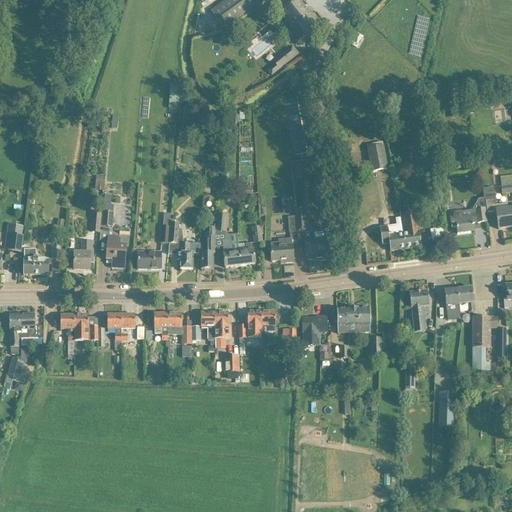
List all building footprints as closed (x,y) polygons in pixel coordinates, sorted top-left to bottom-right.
[(226,0),(211,11),(223,29),(254,8),(254,9),(260,6),(255,0),(226,0)] [(289,28),(293,33),(299,41),(319,25),(299,0),(288,0),(278,9),(292,25),(289,28)] [(281,34),(272,21),(260,30),(269,42),(281,34)] [(291,46),(272,61),(279,69),(298,55),(291,46)] [(181,108),(182,85),(172,84),(171,108),(181,108)] [(349,145),(348,139),(338,141),(341,155),(352,152),(351,145),(349,145)] [(383,145),(367,149),(371,173),(388,169),(383,145)] [(294,168),(295,180),(305,179),(304,167),(294,168)] [(221,173),(220,188),(227,189),(228,173),(221,173)] [(95,191),(103,192),(105,177),(96,176),(95,191)] [(511,182),(511,183),(511,187),(502,188),(501,188),(502,195),(504,195),(511,193),(511,209),(506,210),(496,212),(497,220),(498,230),(509,229),(511,228),(511,182)] [(450,219),(451,229),(456,228),(457,235),(473,233),(472,224),(477,223),(477,224),(487,223),(485,213),(485,209),(486,209),(485,201),(484,198),(478,200),(472,210),(461,212),(449,214),(450,219)] [(490,200),(485,201),(486,209),(486,213),(496,212),(494,200),(490,200)] [(102,213),(101,227),(113,227),(114,213),(113,213),(114,205),(104,205),(103,212),(102,212),(102,213)] [(297,208),(299,233),(307,232),(305,214),(304,214),(304,208),(297,208)] [(102,213),(92,212),(91,233),(100,233),(100,226),(101,227),(102,213)] [(405,214),(402,215),(404,228),(407,228),(408,234),(402,234),(405,250),(420,248),(419,238),(415,213),(405,214)] [(216,232),(225,232),(227,216),(218,215),(216,232)] [(288,218),(289,233),(297,232),(296,217),(288,218)] [(403,233),(401,220),(395,224),(402,234),(403,233)] [(179,224),(171,223),(171,228),(169,245),(180,245),(180,254),(177,254),(177,261),(180,261),(180,270),(193,270),(193,254),(195,254),(199,254),(200,245),(195,245),(195,244),(194,244),(194,243),(192,242),(188,242),(186,243),(186,244),(183,245),(182,230),(178,230),(179,224)] [(405,250),(402,234),(397,235),(391,226),(389,227),(379,228),(382,245),(389,244),(390,253),(405,250)] [(171,228),(161,227),(160,244),(169,245),(171,228)] [(252,228),(254,244),(262,243),(260,227),(252,228)] [(213,255),(214,255),(213,229),(205,229),(205,254),(202,254),(202,270),(213,270),(213,255)] [(431,231),(433,243),(443,241),(442,230),(431,231)] [(306,261),(313,260),(313,262),(328,261),(326,231),(310,231),(311,240),(305,240),(306,251),(306,261)] [(8,252),(20,254),(23,237),(10,235),(8,252)] [(108,238),(107,251),(106,261),(112,261),(112,269),(122,270),(122,262),(125,262),(125,252),(126,247),(128,247),(129,237),(119,236),(119,239),(108,238)] [(278,240),(278,243),(271,244),(271,253),(270,253),(271,263),(285,262),(285,264),(293,263),(291,239),(278,240)] [(224,254),(223,255),(225,269),(240,267),(238,253),(238,245),(237,245),(237,244),(230,245),(230,240),(222,241),(224,254)] [(74,270),(90,271),(90,262),(93,262),(93,243),(82,243),(82,253),(74,253),(74,270)] [(238,253),(240,267),(255,265),(253,251),(252,244),(245,245),(246,252),(238,253)] [(23,276),(48,277),(48,265),(53,266),(53,264),(60,265),(60,248),(53,248),(52,260),(49,260),(44,260),(37,260),(37,259),(37,258),(36,257),(35,257),(35,251),(24,250),(24,260),(23,260),(23,266),(23,276)] [(138,261),(138,271),(161,270),(161,260),(161,254),(138,254),(138,261)] [(511,286),(505,287),(507,299),(503,300),(504,309),(511,308),(511,286)] [(472,289),(457,290),(459,306),(460,313),(468,312),(468,314),(474,313),(472,289)] [(459,306),(457,290),(444,292),(446,311),(447,316),(453,315),(452,306),(459,306)] [(409,294),(411,309),(414,334),(425,332),(422,308),(429,307),(428,302),(427,292),(409,294)] [(369,309),(351,310),(351,318),(347,318),(347,328),(348,335),(370,334),(369,328),(370,328),(369,309)] [(351,318),(351,310),(337,310),(337,328),(338,335),(348,335),(347,328),(347,318),(351,318)] [(215,340),(214,314),(207,314),(207,312),(202,312),(202,314),(201,314),(201,328),(208,328),(208,341),(210,341),(210,347),(214,346),(214,347),(214,340),(215,340)] [(248,339),(261,339),(261,327),(261,313),(247,313),(247,327),(248,327),(248,339)] [(261,327),(261,339),(262,339),(262,347),(269,347),(269,338),(268,338),(268,333),(275,333),(275,327),(275,313),(261,313),(261,327)] [(228,314),(214,314),(215,340),(221,340),(221,346),(233,345),(233,333),(231,333),(231,327),(229,327),(228,314)] [(21,340),(21,346),(34,345),(34,338),(35,338),(35,315),(18,316),(18,324),(21,324),(21,331),(22,331),(22,340),(21,340)] [(162,341),(168,341),(168,315),(154,315),(154,329),(155,329),(154,335),(161,335),(162,341)] [(168,315),(168,341),(168,336),(181,336),(182,345),(191,345),(191,340),(191,328),(182,328),(182,315),(168,315)] [(18,324),(18,316),(9,316),(10,331),(11,356),(19,356),(18,340),(21,340),(21,331),(21,324),(18,324)] [(74,316),(60,316),(60,326),(60,330),(68,330),(68,343),(68,356),(73,356),(74,356),(75,356),(75,342),(74,342),(74,316)] [(74,316),(74,342),(75,342),(98,341),(97,327),(88,327),(88,316),(74,316)] [(121,316),(107,316),(107,326),(107,330),(115,330),(115,342),(114,342),(115,352),(117,352),(121,352),(121,342),(121,335),(121,330),(121,316)] [(135,316),(121,316),(121,330),(135,330),(135,316)] [(316,318),(316,320),(302,320),(302,334),(303,334),(304,347),(304,346),(318,346),(318,347),(319,347),(318,333),(327,333),(327,318),(316,318)] [(498,319),(473,318),(472,372),(485,372),(485,363),(484,364),(484,350),(490,350),(490,330),(497,330),(497,329),(498,319)] [(199,328),(191,328),(191,340),(192,339),(192,342),(201,342),(201,333),(199,333),(199,328)] [(296,340),(296,330),(295,330),(295,328),(289,328),(289,330),(287,330),(287,340),(296,340)] [(506,359),(506,329),(497,329),(497,330),(497,359),(506,359)] [(369,340),(370,362),(382,361),(381,340),(369,340)] [(340,348),(340,359),(348,359),(348,348),(340,348)] [(224,356),(225,374),(227,374),(227,378),(239,378),(239,373),(240,373),(239,356),(224,356)] [(21,362),(11,360),(7,375),(19,379),(24,363),(21,362)] [(405,392),(415,392),(414,370),(404,370),(405,392)] [(14,390),(22,392),(23,385),(16,384),(14,390)] [(453,429),(454,394),(440,393),(439,428),(453,429)] [(0,425),(0,432),(11,435),(12,428),(0,425)] [(483,460),(484,467),(493,466),(492,459),(483,460)]
